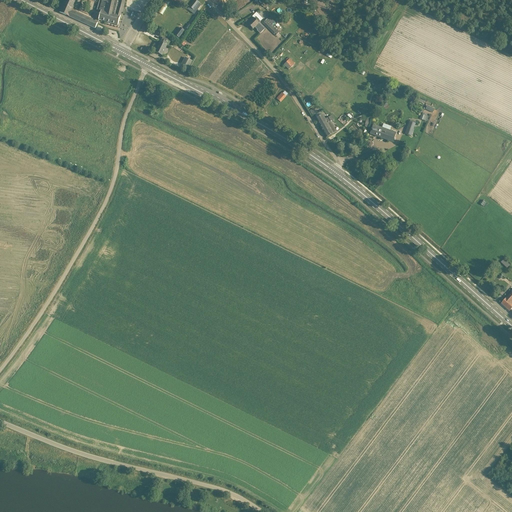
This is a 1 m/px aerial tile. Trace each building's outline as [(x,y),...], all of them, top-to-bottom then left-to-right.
[(95,28),(97,24),(71,12),(76,0),(64,0),(60,12),(95,28)] [(126,0),(119,0),(118,5),(116,4),(117,0),(97,0),(102,1),(99,10),(101,11),(98,20),(99,20),(118,25),(122,11),(125,12),(125,10),(124,9),(126,0)] [(166,0),(161,7),(165,9),(170,3),(166,0)] [(201,5),(199,3),(195,0),(194,0),(189,7),(196,12),(201,5)] [(272,24),(275,22),(269,16),(263,22),(276,35),(280,32),(272,24)] [(253,29),(255,27),(259,23),(260,21),(257,18),(256,19),(254,18),(251,21),(251,22),(249,25),(253,29)] [(309,36),(307,33),(312,30),(308,23),(298,29),(304,39),(309,36)] [(180,28),(175,35),(179,38),(184,31),(180,28)] [(162,55),(163,53),(167,46),(165,45),(168,40),(163,37),(155,52),(162,55)] [(277,49),(281,44),(277,40),(273,45),(277,49)] [(181,65),(188,69),(192,61),(185,58),(181,65)] [(290,59),(286,62),(291,67),(295,64),(290,59)] [(379,87),(380,83),(373,81),(372,84),(375,85),(374,88),(377,90),(379,87)] [(286,96),(282,93),(279,96),(276,99),(280,102),(282,100),(286,96)] [(426,121),(429,115),(423,113),(420,119),(426,121)] [(327,138),(337,132),(329,117),(324,120),(322,115),(316,118),(327,138)] [(411,136),(415,124),(409,122),(405,134),(411,136)] [(393,142),(396,133),(373,125),(370,134),(393,142)] [(510,264),(504,259),(501,262),(506,268),(510,264)] [(509,311),(511,309),(511,307),(511,299),(508,296),(501,304),(509,311)]
